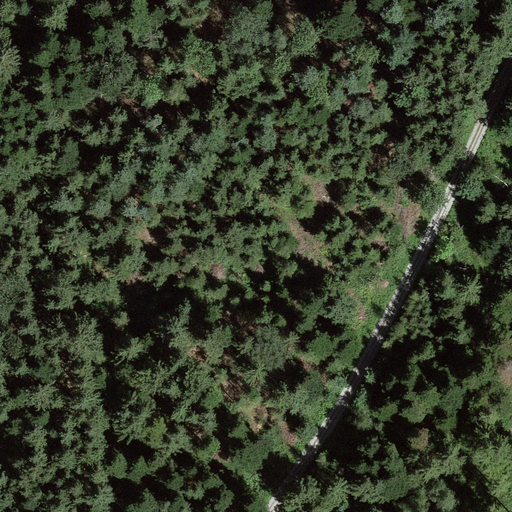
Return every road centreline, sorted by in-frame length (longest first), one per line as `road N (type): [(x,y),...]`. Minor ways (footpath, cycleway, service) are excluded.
road 1 (track): [(511,56),(346,393),(269,511)]
road 2 (track): [(0,223),(118,459),(125,511)]
